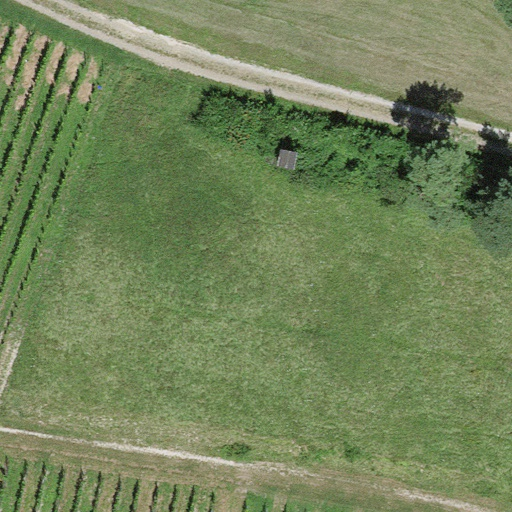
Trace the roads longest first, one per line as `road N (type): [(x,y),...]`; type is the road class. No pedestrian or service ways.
road 1 (track): [(511,507),(166,441),(0,399)]
road 2 (track): [(53,0),(155,51),(511,147)]
